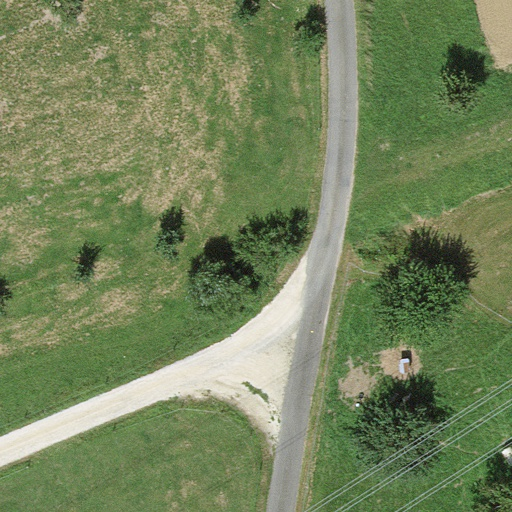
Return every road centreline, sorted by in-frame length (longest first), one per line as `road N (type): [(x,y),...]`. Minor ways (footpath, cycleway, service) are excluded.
road 1 (unclassified): [(276,511),(342,126),(329,0)]
road 2 (track): [(306,336),(219,354),(0,449)]
